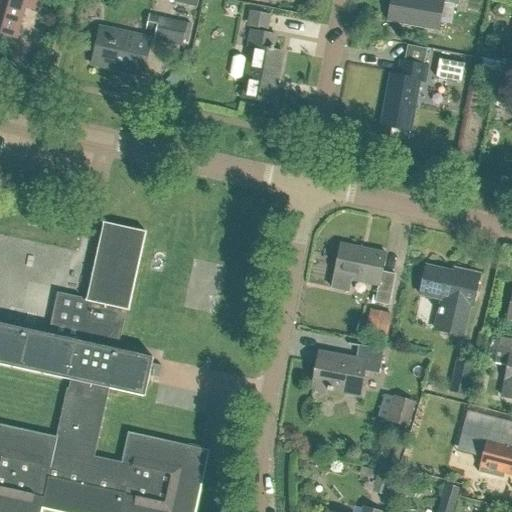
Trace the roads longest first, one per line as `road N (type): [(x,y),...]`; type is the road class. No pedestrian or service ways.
road 1 (residential): [(262,511),(264,420),(311,185)]
road 2 (residential): [(311,185),(0,113)]
road 3 (residential): [(511,228),(311,185)]
road 4 (residential): [(311,185),(344,0)]
